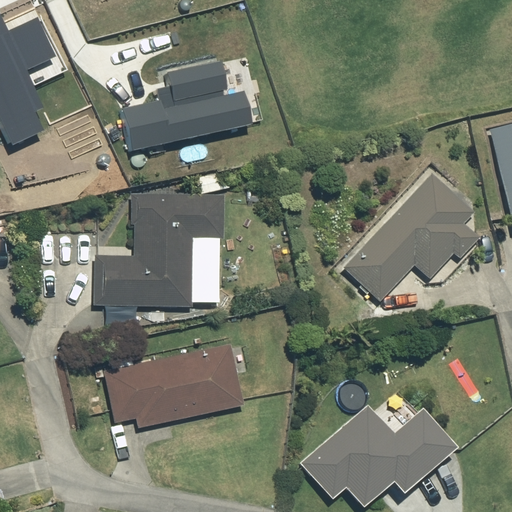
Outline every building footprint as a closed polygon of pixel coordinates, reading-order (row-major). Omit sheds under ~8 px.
[(511,126),(490,131),(511,222),(511,126)] [(225,173),(196,180),(200,195),(229,188),(225,173)] [(463,226),(473,215),(432,176),(344,270),(379,304),(414,267),(429,281),(452,256),(459,261),(478,241),(463,226)] [(94,306),(190,308),(192,240),(223,241),(224,198),(132,196),(131,225),(135,226),(134,258),(95,257),(94,306)] [(480,232),(483,248),(495,246),(491,230),(480,232)] [(303,297),(309,312),(325,306),(319,291),(303,297)] [(111,371),(103,373),(114,425),(136,421),(138,429),(243,409),(230,347),(136,367),(134,358),(110,363),(111,371)] [(451,458),(416,417),(390,439),(363,408),(296,467),(330,506),(340,497),(353,511),(361,511),(385,492),(396,505),(451,458)]
